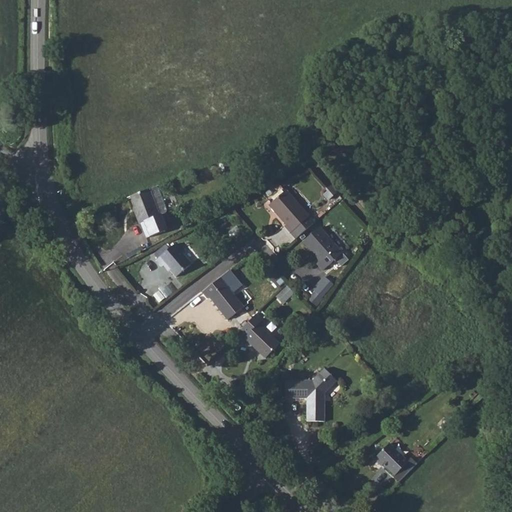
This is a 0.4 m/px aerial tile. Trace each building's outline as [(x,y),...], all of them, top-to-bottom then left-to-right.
[(133,197),(135,201),(140,211),(137,212),(142,223),(145,222),(149,230),(165,222),(162,215),(168,213),(169,210),(160,188),(157,187),(151,189),(133,197)] [(292,226),(298,233),(312,221),(285,189),(272,201),(286,218),(285,220),(291,226),(292,226)] [(321,224),(304,239),(320,258),(318,260),(324,266),(329,263),(343,251),(321,224)] [(177,239),(157,254),(164,262),(167,259),(177,272),(192,259),(177,239)] [(221,275),(204,289),(210,297),(212,296),(228,315),(243,303),(221,275)] [(307,298),(317,306),(335,283),(325,275),(307,298)] [(276,297),(283,304),(294,293),(287,286),(276,297)] [(256,310),(240,326),(247,333),(245,335),(266,355),(280,340),(260,320),(264,316),(256,310)] [(285,381),(285,397),(307,399),(307,420),(326,421),(327,392),(339,381),(327,369),(312,382),(285,381)] [(387,441),(373,456),(380,463),(382,462),(394,473),(407,459),(387,441)]
